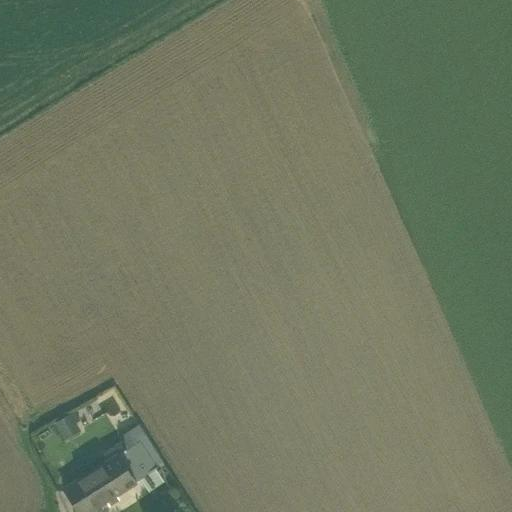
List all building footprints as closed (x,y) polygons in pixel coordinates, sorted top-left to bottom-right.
[(71,413),(54,423),(65,440),(81,430),(71,413)] [(133,438),(136,442),(146,436),(138,423),(119,435),(125,444),(133,438)] [(161,459),(146,436),(136,442),(151,465),(153,464),(161,459)] [(111,453),(128,479),(137,473),(151,465),(136,442),(133,438),(125,444),(111,453)] [(60,485),(78,511),(128,479),(111,453),(60,485)] [(151,465),(137,473),(148,491),(164,481),(153,464),(151,465)]
